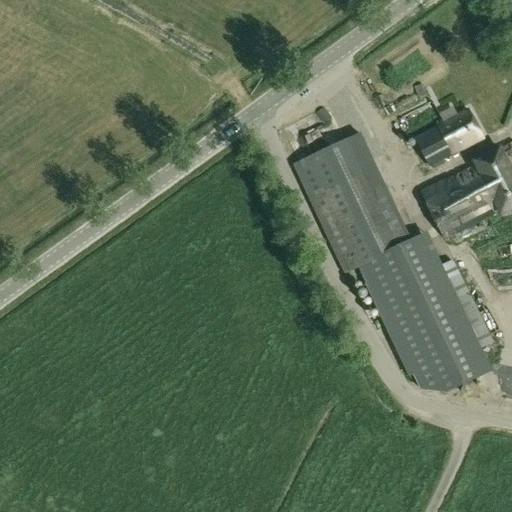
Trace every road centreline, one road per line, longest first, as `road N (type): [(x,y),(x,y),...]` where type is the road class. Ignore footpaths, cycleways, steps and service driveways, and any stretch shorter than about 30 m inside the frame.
road 1 (unclassified): [(471,411),(395,392),(252,111)]
road 2 (track): [(334,52),(433,255),(462,247),(511,338)]
road 3 (tertiary): [(0,295),(252,111)]
road 4 (tertiary): [(252,111),(408,0)]
